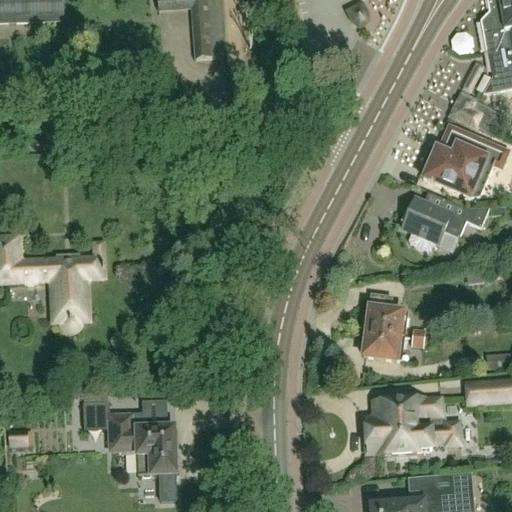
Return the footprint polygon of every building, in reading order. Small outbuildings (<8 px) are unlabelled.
[(0,0),(0,26),(62,25),(61,0),(0,0)] [(222,0),(158,0),(159,13),(192,11),(196,63),(227,61),(222,0)] [(511,0),(488,0),(491,17),(483,25),(488,56),(489,62),(493,83),(483,100),(484,100),(511,95),(511,0)] [(355,26),(361,29),(367,26),(368,19),(362,9),(350,16),(355,26)] [(484,113),(485,112),(479,109),(474,106),(474,105),(462,99),(456,109),(451,119),(475,131),(475,130),(494,139),(502,122),(484,113)] [(445,156),(437,152),(424,184),(428,185),(428,186),(436,189),(471,204),(471,202),(481,201),(494,169),(502,172),(509,156),(452,132),(446,146),(449,147),(445,156)] [(440,215),(415,204),(403,232),(413,236),(409,245),(411,248),(428,256),(432,254),(435,246),(440,248),(445,236),(460,243),(467,226),(481,232),(490,211),(467,213),(445,204),(440,215)] [(106,283),(105,262),(108,262),(108,248),(93,247),(94,263),(21,266),(20,241),(0,242),(0,288),(51,286),(53,328),(62,328),(62,330),(62,331),(63,333),(64,334),(65,335),(66,336),(67,337),(69,337),(70,338),(72,338),(74,338),(75,337),(76,337),(78,336),(79,335),(80,333),(81,332),(81,331),(81,329),(81,327),(91,326),(89,284),(106,283)] [(467,276),(468,287),(489,285),(488,273),(467,276)] [(172,274),(172,300),(186,299),(185,274),(172,274)] [(367,336),(401,340),(404,316),(391,315),(393,302),(372,299),(370,315),(367,316),(366,323),(369,325),(367,336)] [(427,334),(415,332),(413,342),(425,343),(427,334)] [(364,360),(397,365),(401,340),(367,336),(366,347),(363,348),(362,356),(364,357),(364,360)] [(425,343),(413,342),(412,351),(424,352),(425,343)] [(511,356),(486,358),(487,372),(511,369),(511,356)] [(511,384),(464,387),(466,408),(511,405),(511,384)] [(441,401),(375,404),(376,420),(366,421),(368,455),(378,455),(378,457),(433,454),(433,447),(447,446),(447,450),(461,449),(460,426),(447,427),(446,419),(442,419),(441,401)] [(176,477),(175,431),(174,431),(173,420),(147,421),(147,417),(131,418),(131,420),(110,421),(109,407),(84,408),(84,434),(110,433),(110,453),(137,453),(137,478),(141,478),(143,480),(149,480),(151,478),(159,478),(160,505),(176,504),(175,477),(176,477)] [(8,435),(9,451),(33,449),(32,434),(8,435)] [(425,468),(441,467),(441,455),(424,456),(425,468)] [(431,480),(433,504),(425,505),(372,510),(372,511),(473,511),(470,476),(431,480)]
